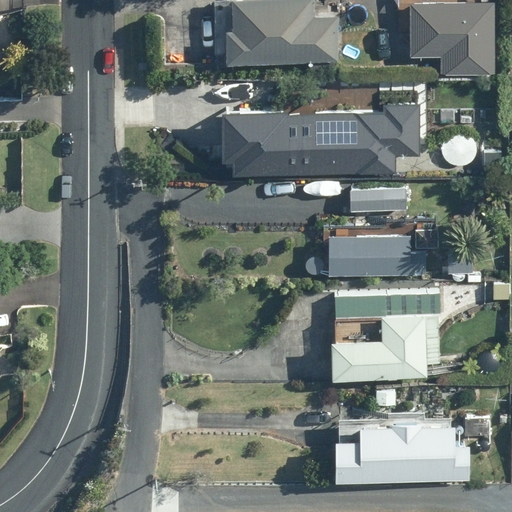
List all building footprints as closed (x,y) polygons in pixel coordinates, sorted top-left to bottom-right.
[(312,0),(230,0),(231,26),(223,27),(224,63),(338,60),(337,13),(313,13),(312,0)] [(411,0),(410,47),(439,47),(438,63),(495,64),(497,0),(411,0)] [(223,100),(223,146),(236,146),(236,161),(400,161),(400,148),(420,148),(420,93),(388,93),(388,100),(223,100)] [(457,164),(460,164),(463,163),(466,162),(469,161),(471,159),(473,156),(475,154),(476,151),(477,148),(477,145),(476,142),(475,139),(474,136),(472,134),(469,132),(467,130),(464,129),(461,128),(458,128),(455,129),(452,130),(449,131),(447,133),(445,136),(443,138),(442,141),(441,144),(441,147),(442,150),(443,153),(444,156),(446,158),(448,160),(451,162),(454,163),(457,164)] [(406,186),(350,187),(350,208),(406,208),(406,186)] [(409,233),(327,234),(328,275),(424,273),(424,248),(410,248),(409,233)] [(470,250),(448,251),(448,272),(468,271),(468,280),(482,280),(481,271),(471,271),(470,250)] [(380,337),(330,339),(331,377),(425,374),(424,360),(437,359),(436,312),(380,314),(380,337)] [(337,426),(337,467),(473,467),(473,433),(454,433),(454,411),(358,410),(358,426),(337,426)]
